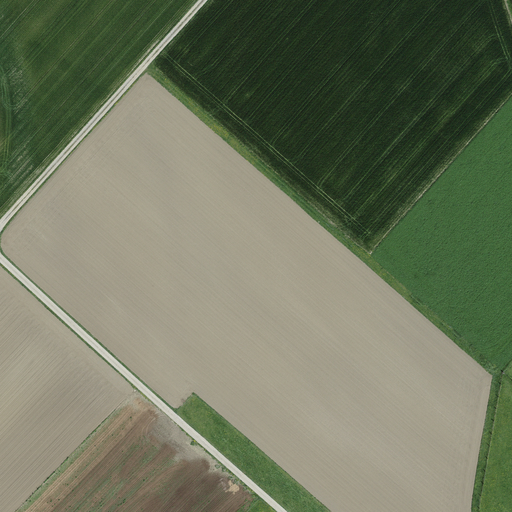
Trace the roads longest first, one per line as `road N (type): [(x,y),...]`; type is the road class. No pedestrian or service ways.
road 1 (track): [(0,256),(283,511)]
road 2 (track): [(203,0),(0,228)]
